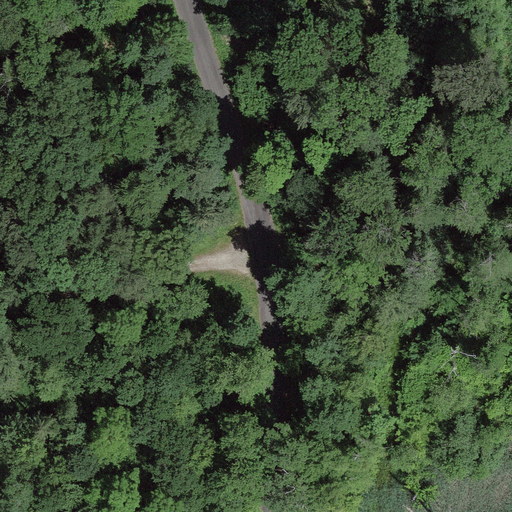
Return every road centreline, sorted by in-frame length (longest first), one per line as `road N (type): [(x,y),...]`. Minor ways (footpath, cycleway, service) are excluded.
road 1 (unclassified): [(276,511),(279,422),(266,261),(185,0)]
road 2 (track): [(266,261),(210,260),(0,304)]
